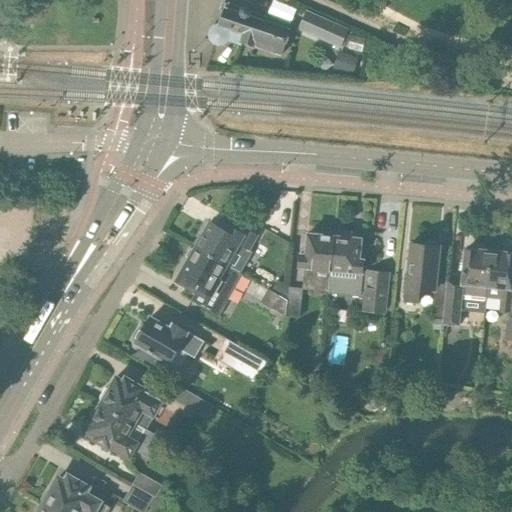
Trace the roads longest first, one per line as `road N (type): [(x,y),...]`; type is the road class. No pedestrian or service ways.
road 1 (tertiary): [(511,175),(164,145)]
road 2 (tertiary): [(71,281),(132,204),(164,145)]
road 3 (tertiary): [(139,143),(71,281)]
road 4 (tertiary): [(164,145),(181,0)]
road 5 (tertiary): [(0,408),(71,281)]
road 6 (tertiary): [(160,0),(155,79),(139,143)]
